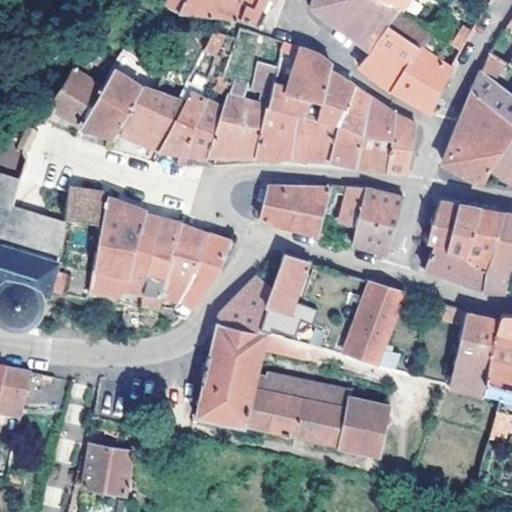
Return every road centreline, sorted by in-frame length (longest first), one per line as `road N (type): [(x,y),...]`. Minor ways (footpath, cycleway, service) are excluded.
road 1 (residential): [(269,248),(183,347),(158,359),(100,359),(0,340)]
road 2 (residential): [(418,188),(258,173),(199,191)]
road 3 (residential): [(296,0),(298,28),(334,62),(437,131)]
road 4 (residential): [(33,142),(199,191)]
road 5 (residential): [(503,0),(471,50),(437,131)]
road 6 (residential): [(269,248),(397,275)]
